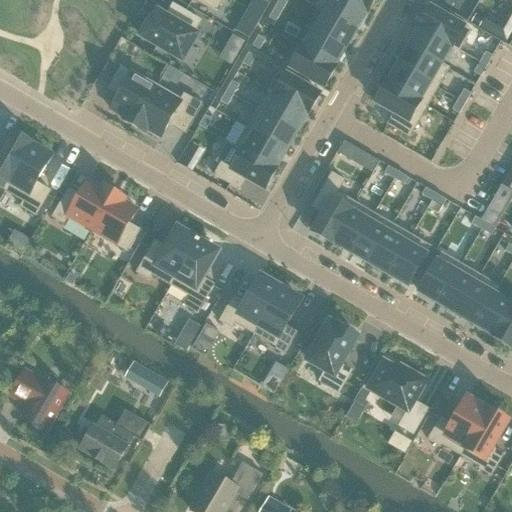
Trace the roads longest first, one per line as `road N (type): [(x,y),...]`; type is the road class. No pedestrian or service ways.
road 1 (residential): [(0,88),(256,239)]
road 2 (residential): [(256,239),(511,387)]
road 3 (residential): [(256,239),(399,0)]
road 4 (residential): [(108,511),(0,448)]
